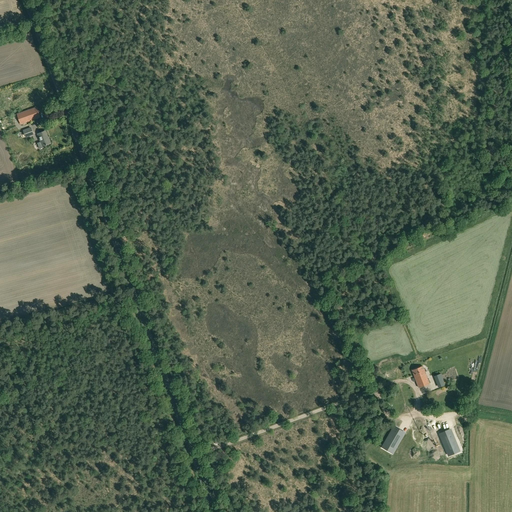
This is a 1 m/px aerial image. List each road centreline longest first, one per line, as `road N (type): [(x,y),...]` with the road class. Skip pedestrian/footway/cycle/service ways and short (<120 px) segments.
road 1 (tertiary): [(213,511),(23,0)]
road 2 (unknown): [(192,455),(372,389)]
